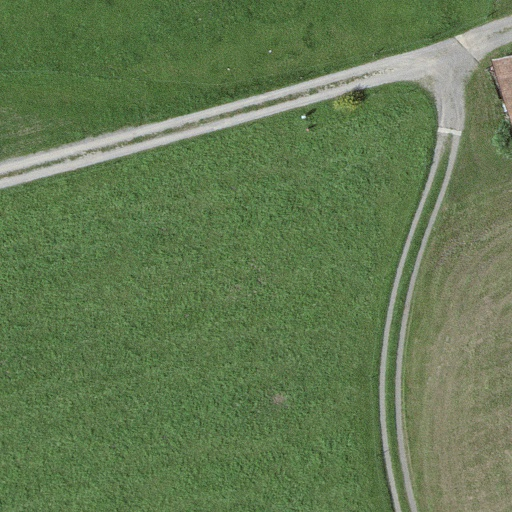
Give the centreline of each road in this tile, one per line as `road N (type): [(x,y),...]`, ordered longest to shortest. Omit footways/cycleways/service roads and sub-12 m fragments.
road 1 (track): [(450,55),(0,180)]
road 2 (track): [(409,511),(391,374),(402,296),(451,126),(450,55)]
